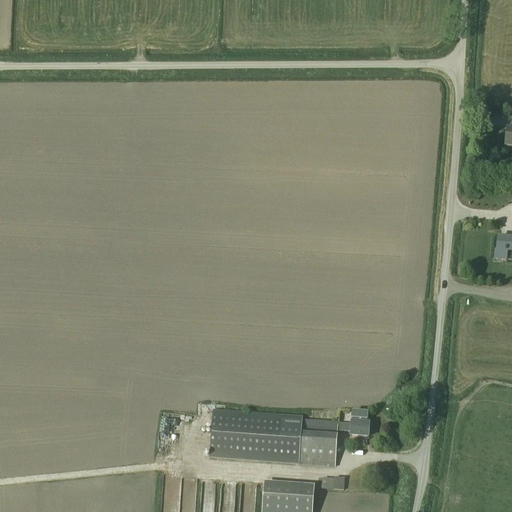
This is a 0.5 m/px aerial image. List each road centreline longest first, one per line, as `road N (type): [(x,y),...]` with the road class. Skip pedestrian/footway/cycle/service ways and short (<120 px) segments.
road 1 (unclassified): [(0,67),(460,64)]
road 2 (unclassified): [(414,511),(460,64)]
